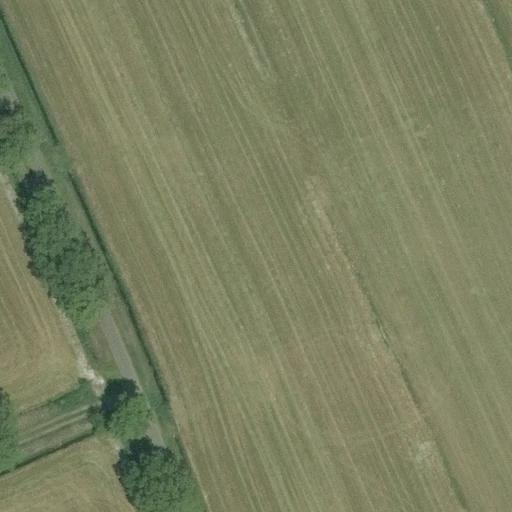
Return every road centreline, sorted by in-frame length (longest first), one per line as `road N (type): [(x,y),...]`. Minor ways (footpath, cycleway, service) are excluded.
road 1 (unclassified): [(185,511),(0,77)]
road 2 (track): [(143,511),(0,165)]
road 3 (track): [(0,445),(131,387)]
